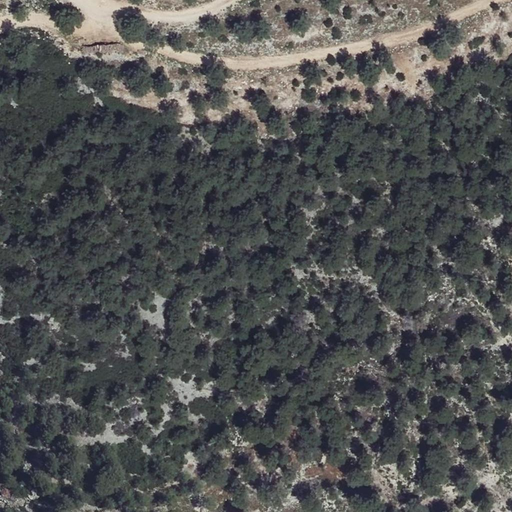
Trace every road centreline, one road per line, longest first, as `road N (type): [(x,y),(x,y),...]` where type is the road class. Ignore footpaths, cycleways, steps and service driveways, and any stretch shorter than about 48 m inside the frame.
road 1 (track): [(96,35),(214,61),(282,61),(421,31),(497,0)]
road 2 (track): [(235,0),(150,8),(97,2)]
